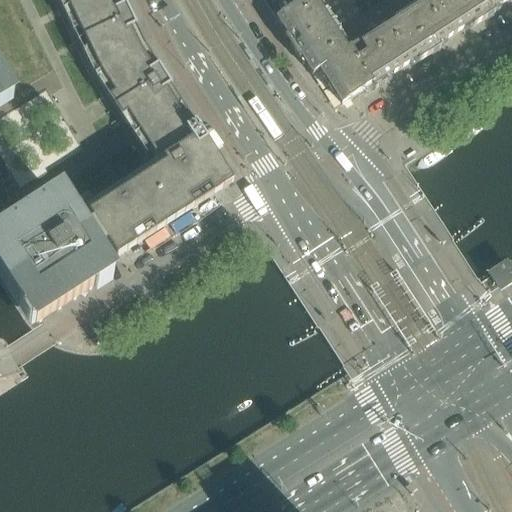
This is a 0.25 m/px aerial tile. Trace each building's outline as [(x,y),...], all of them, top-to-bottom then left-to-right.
[(89,0),(63,0),(68,10),(89,0)] [(145,49),(135,28),(121,0),(89,0),(68,10),(100,75),(134,55),(139,63),(150,56),(145,49)] [(261,0),(276,21),(309,0),(261,0)] [(350,51),(316,0),(309,0),(276,21),(287,38),(285,39),(287,42),(299,61),(301,60),(312,77),(319,73),(318,72),(351,52),(350,51)] [(438,47),(446,42),(454,36),(430,0),(421,0),(420,4),(384,28),(380,27),(374,31),(400,72),(416,61),(418,64),(440,50),(438,47)] [(492,12),(499,8),(510,1),(509,0),(430,0),(454,36),(471,26),(472,29),(494,15),(492,12)] [(384,82),(400,72),(374,31),(367,36),(366,39),(357,45),(358,46),(350,51),(351,52),(318,72),(319,73),(341,107),(356,97),(371,88),(374,93),(386,85),(384,82)] [(177,98),(171,89),(150,56),(139,63),(134,55),(100,75),(114,96),(108,100),(121,120),(127,117),(139,136),(173,114),(167,105),(177,98)] [(0,104),(10,99),(0,82),(0,104)] [(116,260),(219,194),(233,185),(177,98),(167,105),(173,114),(139,136),(158,165),(162,162),(165,166),(88,216),(92,223),(106,245),(112,253),(116,260)] [(109,280),(98,262),(93,254),(106,245),(92,223),(78,231),(61,206),(8,240),(0,245),(0,273),(34,327),(55,314),(109,280)] [(511,285),(511,271),(506,262),(487,275),(500,294),(511,285)]
